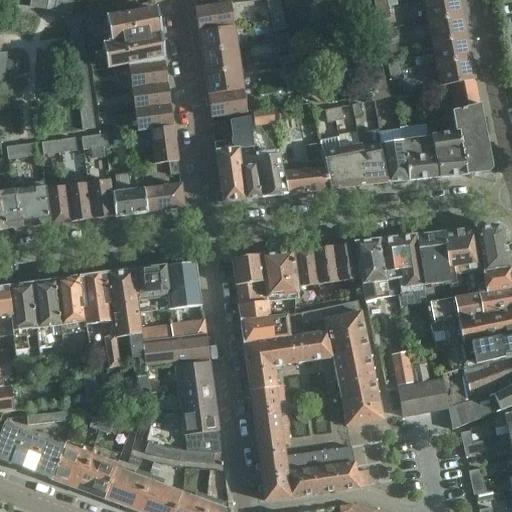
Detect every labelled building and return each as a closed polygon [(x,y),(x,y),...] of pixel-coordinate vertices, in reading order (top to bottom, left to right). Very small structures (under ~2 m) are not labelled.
[(38,0),(37,8),(45,9),(47,0),(38,0)] [(62,12),(64,0),(55,0),(53,11),(62,12)] [(65,0),(64,0),(62,12),(70,14),(73,1),(65,0)] [(426,22),(461,16),(458,0),(426,0),(422,1),(426,22)] [(386,2),(374,4),(376,12),(388,10),(386,2)] [(197,31),(233,26),(230,4),(194,9),(197,31)] [(269,16),(282,13),(280,5),(267,7),(269,16)] [(104,16),(109,42),(159,35),(155,8),(104,16)] [(388,10),(376,12),(377,21),(390,18),(388,10)] [(282,13),(269,16),(271,24),(283,21),(282,13)] [(430,44),(465,37),(461,16),(426,22),(430,44)] [(67,29),(80,27),(79,19),(66,21),(67,29)] [(283,21),(271,24),(273,32),(285,30),(283,21)] [(380,34),(393,31),(391,23),(378,25),(380,34)] [(200,53),(236,47),(233,26),(197,31),(200,53)] [(68,37),(81,35),(80,27),(67,29),(68,37)] [(393,31),(380,34),(382,42),(395,40),(393,31)] [(276,46),(288,43),(286,34),(274,37),(276,46)] [(70,46),(82,44),(81,35),(68,37),(70,46)] [(101,44),(106,69),(127,65),(162,60),(159,35),(109,42),(101,44)] [(434,65),(469,59),(465,37),(430,44),(434,65)] [(288,43),(276,46),(278,54),(290,51),(288,43)] [(71,54),(83,52),(82,44),(70,46),(71,54)] [(385,56),(397,53),(395,44),(383,47),(385,56)] [(203,74),(239,69),(236,47),(200,53),(203,74)] [(72,62),(85,61),(83,52),(71,54),(72,62)] [(280,67),(293,64),(291,56),(279,59),(280,67)] [(450,85),(473,80),(469,59),(434,65),(438,87),(450,85)] [(162,60),(127,65),(130,87),(165,82),(162,60)] [(73,71),(86,70),(85,61),(72,62),(73,71)] [(399,63),(387,66),(389,74),(401,71),(399,63)] [(206,96),(243,90),(239,69),(203,74),(206,96)] [(74,80),(87,78),(86,70),(73,71),(74,80)] [(401,71),(389,74),(390,82),(403,80),(401,71)] [(295,73),(282,76),(284,84),(297,81),(295,73)] [(75,88),(88,86),(87,78),(74,80),(75,88)] [(452,98),(476,94),(473,80),(450,85),(452,98)] [(286,93),(299,90),(297,81),(284,84),(286,93)] [(133,110),(169,105),(165,82),(130,87),(133,110)] [(77,97),(89,95),(88,86),(75,88),(77,97)] [(386,87),(371,90),(373,99),(388,96),(386,87)] [(243,90),(206,96),(210,118),(246,113),(243,90)] [(476,94),(452,98),(455,111),(478,107),(476,94)] [(78,105),(90,103),(89,95),(77,97),(78,105)] [(79,113),(92,112),(90,103),(78,105),(79,113)] [(352,117),(357,116),(361,115),(359,103),(350,104),(352,117)] [(169,105),(133,110),(136,132),(149,130),(172,127),(169,105)] [(334,121),(343,119),(340,106),(332,108),(334,121)] [(455,111),(450,112),(454,132),(458,131),(465,176),(486,174),(490,169),(478,107),(455,111)] [(334,121),(332,108),(323,110),(325,122),(334,121)] [(273,123),(271,109),(251,112),(253,126),(273,123)] [(80,122),(93,120),(92,112),(79,113),(80,122)] [(236,150),(239,149),(252,147),(247,118),(229,121),(232,140),(213,143),(222,203),(244,200),(236,150)] [(93,120),(80,122),(81,130),(94,128),(93,120)] [(429,129),(425,130),(424,124),(398,129),(400,141),(407,182),(437,179),(430,136),(429,129)] [(168,163),(176,161),(177,161),(172,127),(149,130),(154,164),(168,163)] [(437,179),(465,176),(458,131),(454,132),(430,136),(437,179)] [(97,135),(99,148),(107,147),(105,134),(97,135)] [(90,149),(99,148),(97,135),(88,136),(90,149)] [(82,150),(90,149),(88,136),(80,137),(82,150)] [(338,139),(338,141),(346,188),(367,186),(361,149),(359,136),(338,139)] [(65,139),(67,152),(76,151),(74,138),(65,139)] [(57,140),(59,153),(67,152),(65,139),(57,140)] [(50,154),(59,153),(57,140),(49,141),(50,154)] [(42,155),(50,154),(49,141),(40,142),(42,155)] [(318,145),(326,191),(346,188),(338,141),(318,145)] [(387,183),(407,182),(400,141),(381,145),(387,183)] [(27,144),(28,157),(36,156),(34,143),(27,144)] [(20,145),(21,158),(28,157),(27,144),(20,145)] [(14,159),(21,158),(20,145),(12,146),(14,159)] [(283,172),(287,195),(326,191),(318,145),(303,146),(307,163),(302,164),(303,170),(283,172)] [(381,145),(361,149),(367,186),(387,183),(381,145)] [(6,160),(14,159),(12,146),(5,147),(6,160)] [(244,200),(261,198),(254,157),(252,147),(239,149),(236,150),(244,200)] [(283,172),(279,153),(254,157),(261,198),(287,195),(283,172)] [(176,161),(168,163),(169,175),(178,174),(176,161)] [(146,213),(143,190),(130,191),(128,173),(114,175),(117,193),(110,194),(113,217),(146,213)] [(87,183),(92,220),(113,217),(110,194),(108,181),(87,183)] [(70,222),(92,220),(87,183),(66,186),(70,222)] [(143,190),(146,213),(183,208),(180,185),(143,190)] [(49,225),(70,222),(66,186),(44,189),(49,225)] [(19,233),(21,229),(49,225),(44,189),(44,187),(0,193),(0,231),(10,230),(13,234),(19,233)] [(479,270),(494,268),(509,265),(503,232),(497,227),(471,230),(479,270)] [(450,284),(455,283),(454,275),(466,273),(479,270),(471,230),(442,233),(450,283),(450,284)] [(434,301),(432,285),(450,283),(442,233),(413,237),(421,286),(424,302),(434,301)] [(421,286),(413,237),(380,241),(387,282),(395,281),(397,294),(409,292),(408,289),(421,286)] [(360,280),(364,303),(375,301),(375,299),(397,296),(397,294),(395,281),(387,282),(380,241),(355,244),(360,280)] [(339,283),(360,280),(355,244),(334,247),(339,283)] [(317,285),(339,283),(334,247),(313,249),(317,285)] [(292,252),(297,288),(317,285),(313,249),(292,252)] [(292,252),(260,256),(263,281),(264,281),(266,299),(298,295),(297,288),(292,252)] [(260,256),(231,259),(237,304),(266,301),(266,299),(264,281),(263,281),(260,256)] [(194,264),(163,268),(168,305),(169,311),(200,307),(194,264)] [(494,268),(479,270),(466,273),(469,294),(511,286),(511,281),(509,265),(494,268)] [(132,272),(137,310),(168,305),(163,268),(132,272)] [(120,379),(122,398),(148,395),(146,378),(145,370),(143,358),(141,342),(137,310),(132,272),(106,275),(114,339),(127,338),(132,378),(120,379)] [(118,368),(114,339),(106,275),(78,279),(84,324),(86,342),(103,340),(107,369),(118,368)] [(59,328),(84,324),(78,279),(53,282),(59,328)] [(34,330),(37,351),(50,349),(49,337),(60,336),(59,328),(53,282),(28,286),(34,330)] [(24,332),(34,330),(28,286),(5,289),(9,318),(12,337),(15,363),(28,361),(24,332)] [(511,286),(469,294),(434,301),(424,302),(430,326),(511,308),(511,286)] [(0,318),(9,318),(5,289),(0,289),(0,318)] [(240,321),(269,318),(266,301),(237,304),(240,321)] [(348,304),(350,315),(360,313),(358,302),(348,304)] [(339,306),(341,317),(350,315),(348,304),(339,306)] [(329,308),(332,319),(341,317),(339,306),(329,308)] [(324,321),(332,319),(329,308),(320,310),(322,321),(324,321)] [(435,351),(445,349),(470,344),(511,335),(511,308),(430,326),(433,342),(435,351)] [(313,323),(322,321),(320,310),(310,312),(313,323)] [(303,325),(313,323),(310,312),(301,314),(303,325)] [(341,317),(332,319),(324,321),(326,332),(327,332),(333,359),(334,367),(369,360),(368,356),(360,313),(350,315),(341,317)] [(269,318),(240,321),(243,344),(269,340),(289,337),(287,316),(269,318)] [(202,317),(171,321),(172,330),(172,334),(183,332),(203,330),(203,326),(202,317)] [(0,318),(0,339),(12,337),(9,318),(0,318)] [(173,338),(141,342),(143,358),(145,370),(153,368),(174,365),(207,361),(204,335),(203,330),(183,332),(184,337),(173,338)] [(297,336),(301,363),(333,359),(327,332),(326,332),(297,336)] [(450,373),(461,369),(474,366),(511,357),(511,335),(470,344),(445,349),(450,373)] [(272,367),(301,363),(297,336),(289,337),(269,340),(272,367)] [(275,386),(272,367),(269,340),(243,344),(242,345),(250,391),(278,387),(278,386),(275,386)] [(433,342),(406,347),(408,357),(435,351),(433,342)] [(406,351),(390,354),(396,386),(412,383),(406,351)] [(450,373),(441,375),(447,408),(470,402),(488,396),(496,394),(511,383),(511,357),(474,366),(461,369),(450,373)] [(338,389),(373,382),(374,382),(369,360),(334,367),(338,389)] [(207,361),(174,365),(177,388),(210,384),(207,361)] [(424,363),(410,366),(414,384),(427,381),(424,363)] [(153,368),(145,370),(146,378),(154,377),(153,368)] [(419,384),(424,413),(446,409),(441,380),(419,384)] [(343,411),(378,405),(374,382),(373,382),(338,389),(343,411)] [(488,396),(495,413),(511,406),(511,383),(496,394),(488,396)] [(210,384),(177,388),(180,410),(213,405),(210,384)] [(402,417),(424,413),(419,384),(397,389),(402,417)] [(252,412),(278,409),(277,402),(283,401),(281,387),(278,387),(250,391),(249,392),(252,412)] [(0,413),(11,412),(8,389),(0,389),(0,413)] [(451,430),(452,430),(495,413),(488,396),(470,402),(447,408),(451,430)] [(95,400),(91,411),(102,415),(106,404),(95,400)] [(213,405),(180,410),(184,435),(185,435),(187,451),(188,451),(196,452),(205,452),(213,453),(220,452),(213,405)] [(345,426),(380,420),(381,420),(378,405),(343,411),(345,426)] [(279,418),(278,409),(252,412),(254,434),(287,430),(285,418),(279,418)] [(159,421),(161,412),(153,410),(151,419),(159,421)] [(67,413),(67,422),(72,422),(75,412),(67,413)] [(507,435),(511,434),(511,412),(503,414),(507,435)] [(58,414),(59,423),(67,422),(67,413),(58,414)] [(50,415),(51,423),(59,423),(58,414),(50,415)] [(34,425),(43,424),(42,415),(34,416),(34,425)] [(43,424),(51,423),(50,415),(42,415),(43,424)] [(26,426),(34,425),(34,416),(25,417),(26,426)] [(97,431),(101,422),(90,418),(87,428),(97,431)] [(111,426),(101,422),(97,431),(108,435),(111,426)] [(51,481),(62,450),(63,447),(43,443),(19,434),(2,424),(0,428),(0,461),(9,465),(11,457),(35,466),(32,474),(51,481)] [(257,457),(258,457),(283,453),(282,446),(289,445),(287,430),(254,434),(257,457)] [(461,444),(471,442),(469,431),(459,433),(461,444)] [(151,455),(154,445),(146,442),(144,453),(151,455)] [(471,442),(461,444),(464,455),(474,453),(471,442)] [(159,458),(162,447),(154,445),(151,455),(159,458)] [(169,459),(171,449),(165,448),(162,447),(159,458),(162,458),(169,459)] [(355,473),(351,448),(330,451),(335,492),(358,489),(358,488),(357,480),(355,473)] [(171,449),(169,459),(178,460),(179,450),(171,449)] [(62,450),(51,481),(77,490),(90,455),(81,451),(80,456),(62,450)] [(179,450),(178,460),(187,461),(188,451),(187,451),(179,450)] [(188,451),(187,461),(195,462),(196,452),(188,451)] [(312,495),(335,492),(330,451),(307,454),(312,495)] [(196,452),(195,462),(204,463),(205,452),(196,452)] [(205,452),(204,463),(212,464),(213,453),(205,452)] [(257,457),(260,479),(286,476),(284,457),(283,453),(258,457),(257,457)] [(289,498),(312,495),(307,454),(284,457),(286,476),(289,498)] [(103,500),(113,473),(114,469),(97,462),(99,458),(90,455),(77,490),(103,500)] [(470,483),(482,481),(480,469),(467,471),(470,483)] [(355,473),(357,480),(367,479),(366,471),(355,473)] [(135,511),(167,511),(174,495),(113,473),(103,500),(135,511)] [(263,501),(289,498),(286,476),(260,479),(263,501)] [(357,480),(358,488),(369,486),(367,479),(357,480)] [(482,481),(470,483),(472,496),(485,493),(482,481)] [(219,511),(174,495),(167,511),(219,511)]
